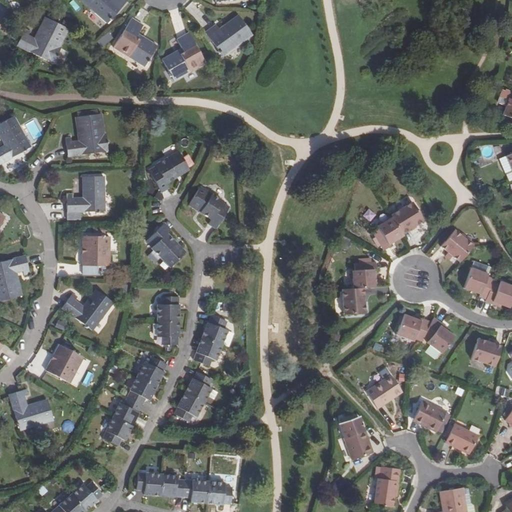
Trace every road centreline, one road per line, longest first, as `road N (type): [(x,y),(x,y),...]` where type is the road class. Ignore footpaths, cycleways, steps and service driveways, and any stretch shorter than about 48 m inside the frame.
road 1 (residential): [(169,209),(171,223),(199,253),(190,318),(179,362),(109,501)]
road 2 (residential): [(0,186),(37,210),(50,260),(38,330),(0,379)]
